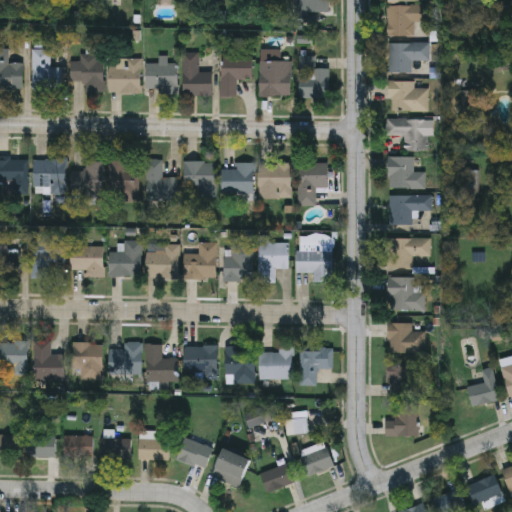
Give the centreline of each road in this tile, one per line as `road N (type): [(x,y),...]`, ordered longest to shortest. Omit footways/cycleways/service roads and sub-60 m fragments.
road 1 (residential): [(358,0),(357,421),(375,488)]
road 2 (residential): [(358,317),(0,309)]
road 3 (residential): [(358,133),(0,125)]
road 4 (residential): [(511,433),(313,511)]
road 5 (residential): [(203,511),(169,495),(0,490)]
